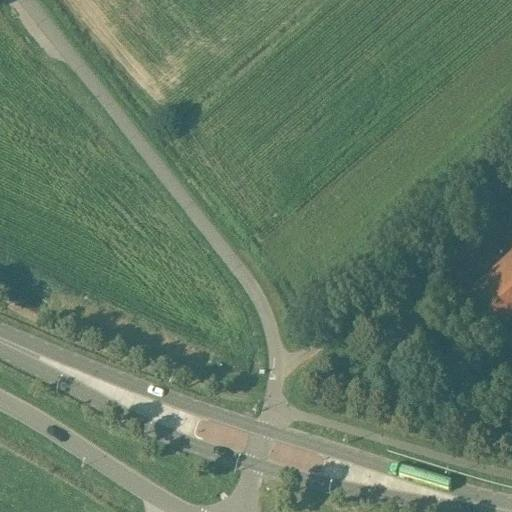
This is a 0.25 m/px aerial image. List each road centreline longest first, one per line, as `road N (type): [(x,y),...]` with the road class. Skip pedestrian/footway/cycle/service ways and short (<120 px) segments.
road 1 (unclassified): [(265,432),(275,354),(256,297),(25,0)]
road 2 (primary): [(0,347),(158,434),(254,467)]
road 3 (primary): [(265,432),(0,336)]
road 4 (primary): [(254,467),(352,492),(494,508)]
road 5 (primary): [(494,508),(265,432)]
road 6 (unclassified): [(180,511),(0,401)]
